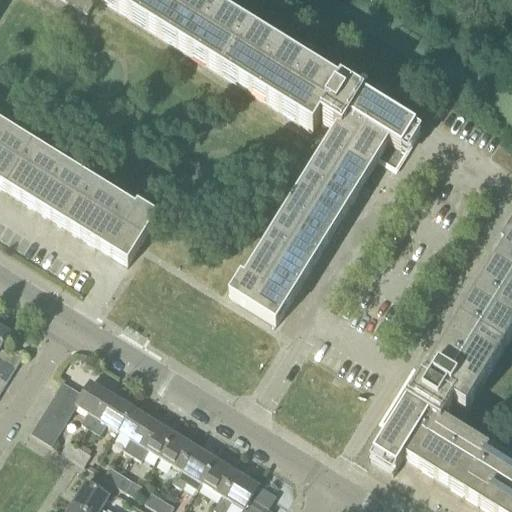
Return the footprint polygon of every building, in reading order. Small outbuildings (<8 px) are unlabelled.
[(0,0),(0,192),(128,271),(156,225),(138,213),(136,217),(133,221),(0,138),(0,0)] [(58,0),(87,18),(98,1),(102,4),(101,6),(313,136),(320,125),(342,138),(249,289),(240,283),(229,302),(276,331),(276,330),(378,164),(395,175),(418,137),(363,103),(340,89),(335,97),(178,0),(58,0)] [(379,453),(371,466),(393,480),(401,466),(404,463),(482,511),(511,511),(511,476),(440,432),(453,410),(465,418),(510,345),(511,342),(511,237),(501,256),(504,258),(505,258),(506,259),(509,260),(432,386),(429,384),(424,381),(414,375),(381,428),(390,434),(379,453)] [(10,337),(0,331),(0,353),(3,350),(10,337)] [(23,362),(3,350),(0,353),(0,363),(16,373),(23,362)] [(16,373),(0,363),(0,377),(9,383),(16,373)] [(0,377),(0,390),(3,393),(9,383),(0,377)] [(56,398),(77,410),(82,399),(63,387),(56,398)] [(90,387),(82,399),(77,410),(88,418),(81,429),(90,434),(111,400),(90,387)] [(77,410),(56,398),(49,408),(70,421),(77,410)] [(132,413),(111,400),(90,434),(99,440),(106,429),(118,436),(132,413)] [(49,408),(43,419),(63,431),(70,421),(49,408)] [(153,426),(132,413),(118,436),(129,443),(122,455),(131,460),(153,426)] [(43,419),(37,429),(57,440),(63,431),(43,419)] [(174,439),(153,426),(131,460),(141,466),(148,455),(160,462),(174,439)] [(51,450),(57,440),(37,429),(31,438),(51,450)] [(160,462),(180,474),(194,451),(174,439),(160,462)] [(72,463),(78,452),(68,446),(61,457),(72,463)] [(202,488),(201,487),(215,464),(194,451),(180,474),(172,488),(182,494),(186,488),(198,495),(202,488)] [(90,460),(78,452),(72,463),(83,470),(90,460)] [(222,501),(224,501),(238,478),(215,464),(201,487),(202,488),(222,501)] [(113,489),(120,478),(109,472),(102,483),(113,489)] [(113,489),(125,497),(132,486),(120,478),(113,489)] [(258,491),(238,478),(224,501),(222,501),(215,511),(228,511),(232,506),(241,511),(245,511),(251,503),(258,491)] [(86,487),(72,508),(78,511),(102,511),(109,501),(86,487)] [(258,491),(251,503),(264,511),(268,511),(275,501),(258,491)] [(145,509),(150,511),(157,511),(162,504),(152,498),(145,509)] [(264,511),(251,503),(245,511),(264,511)]
